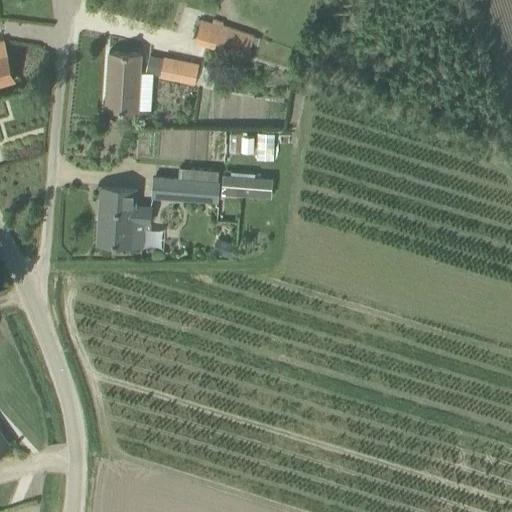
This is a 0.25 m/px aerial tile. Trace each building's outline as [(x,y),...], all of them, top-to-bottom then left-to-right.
[(253,34),(200,18),(193,42),(246,58),(253,34)] [(0,83),(14,80),(3,41),(0,41),(0,83)] [(138,110),(142,52),(109,50),(105,108),(138,110)] [(164,57),(149,54),(145,72),(160,74),(160,75),(195,83),(199,64),(164,57)] [(256,159),(272,159),(273,133),(257,132),(256,159)] [(217,190),(219,170),(178,167),(177,178),(154,176),(152,196),(216,200),(217,190)] [(221,193),(271,196),(272,177),(223,173),(221,193)] [(134,206),(135,189),(101,186),(97,242),(142,245),(144,222),(149,222),(150,207),(134,206)] [(222,240),(218,252),(231,257),(236,245),(222,240)] [(0,432),(0,450),(8,445),(0,432)]
